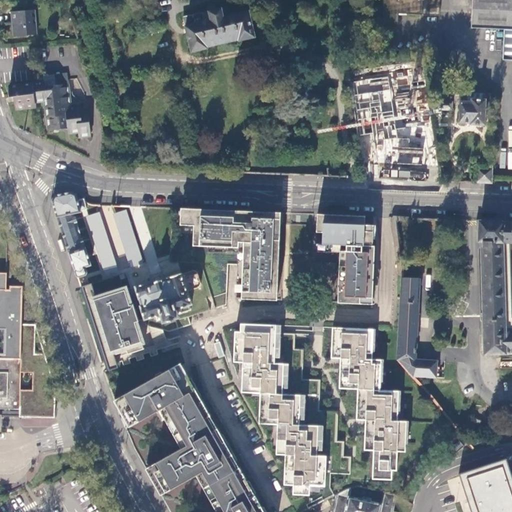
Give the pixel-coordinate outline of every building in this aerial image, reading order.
[(383,0),(382,21),(398,23),(399,13),(440,15),(439,0),(383,0)] [(511,0),(473,0),(472,30),(506,32),(504,63),(511,63),(511,0)] [(183,18),(191,52),(208,48),(207,47),(238,39),(239,41),(255,37),(247,3),(221,9),(220,3),(207,6),(208,12),(183,18)] [(12,13),(14,37),(36,35),(34,11),(12,13)] [(372,134),(376,163),(429,166),(429,154),(424,122),(419,123),(414,89),(425,87),(424,80),(413,82),(411,70),(366,77),(367,80),(355,82),(362,136),(372,134)] [(64,74),(39,77),(39,81),(40,87),(64,85),(66,85),(64,74)] [(33,82),(35,101),(41,101),(46,130),(62,128),(64,128),(65,128),(66,133),(77,132),(77,137),(78,137),(89,136),(86,110),(74,112),(73,106),(68,107),(64,85),(40,87),(39,81),(33,82)] [(33,102),(35,101),(33,82),(8,85),(9,97),(13,97),(14,104),(15,111),(34,109),(33,102)] [(439,109),(451,110),(452,100),(439,100),(439,109)] [(470,124),(484,125),(485,100),(471,100),(471,102),(460,102),(459,122),(470,123),(470,124)] [(476,182),(492,183),(492,179),(492,175),(493,168),(476,168),(476,182)] [(57,217),(77,277),(86,274),(87,272),(85,267),(91,265),(85,248),(84,248),(73,213),(81,211),(76,195),(71,192),(55,196),(52,200),(57,217)] [(280,213),(181,208),(180,225),(193,225),(193,233),(193,245),(209,246),(223,247),(239,247),(239,242),(244,242),(242,295),(241,298),(277,300),(280,213)] [(340,245),(338,303),(372,304),(375,246),(373,246),(374,225),(365,225),(365,216),(331,215),(317,214),(316,231),(323,231),(322,244),(340,245)] [(511,221),(479,221),(478,241),(481,241),(484,353),(511,352),(511,221)] [(162,319),(163,322),(177,318),(178,316),(178,315),(193,309),(199,312),(202,305),(201,305),(202,300),(197,288),(199,287),(200,283),(197,272),(193,270),(181,274),(181,273),(167,277),(167,278),(162,280),(160,276),(153,278),(155,282),(149,284),(148,282),(135,287),(142,305),(140,306),(145,320),(155,316),(157,321),(162,319)] [(0,408),(18,409),(18,407),(21,407),(21,412),(31,413),(30,418),(53,418),(54,397),(51,378),(44,356),(33,356),(34,325),(21,325),(22,287),(9,286),(9,291),(6,291),(6,274),(0,273),(0,408)] [(415,359),(419,278),(401,277),(399,320),(397,360),(399,360),(412,375),(435,377),(436,361),(415,359)] [(91,284),(83,287),(109,370),(118,367),(115,358),(144,349),(135,322),(144,319),(140,308),(135,310),(133,304),(130,305),(125,290),(109,295),(108,292),(95,296),(91,284)] [(275,325),(244,324),(243,332),(234,332),(233,347),(243,348),(241,377),(260,378),(259,409),(268,409),(268,424),(277,425),(276,440),(286,440),(284,470),(294,470),(293,495),(309,495),(309,491),(331,492),(329,488),(330,471),(349,472),(350,457),(342,457),(343,442),(334,442),(335,411),(316,411),(318,380),(300,379),(301,349),(291,349),(292,334),(275,333),(275,325)] [(332,328),(331,344),(340,344),(338,374),(348,374),(347,389),(356,390),(355,405),(364,406),(363,436),(372,436),(370,470),(390,471),(394,472),(395,453),(403,453),(405,423),(396,422),(397,392),(379,391),(380,361),(371,360),(373,330),(332,328)] [(46,349),(50,348),(47,337),(42,338),(46,349)] [(114,401),(126,430),(160,410),(182,449),(146,469),(161,496),(197,476),(217,511),(264,511),(181,364),(114,401)] [(0,416),(30,418),(31,413),(21,412),(21,407),(18,407),(18,409),(0,408),(0,416)] [(459,439),(448,449),(453,455),(465,445),(459,439)] [(511,511),(511,471),(507,457),(460,472),(472,511),(511,511)] [(370,470),(370,479),(389,481),(390,471),(370,470)] [(391,511),(395,494),(381,491),(379,502),(349,496),(350,489),(335,495),(331,511),(391,511)]
